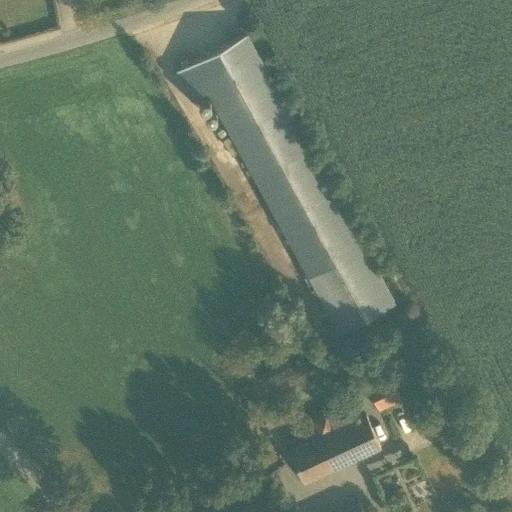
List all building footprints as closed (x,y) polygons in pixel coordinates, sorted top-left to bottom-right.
[(244,31),(174,70),(190,98),(205,91),(338,330),(393,299),(244,31)] [(368,388),(364,390),(366,394),(370,393),(378,409),(417,391),(406,365),(366,384),(368,388)] [(421,401),(441,435),(461,424),(442,389),(421,401)] [(364,412),(358,415),(350,399),(310,418),(317,434),(288,448),(303,481),(380,445),(364,412)] [(363,511),(359,501),(335,511),(363,511)]
